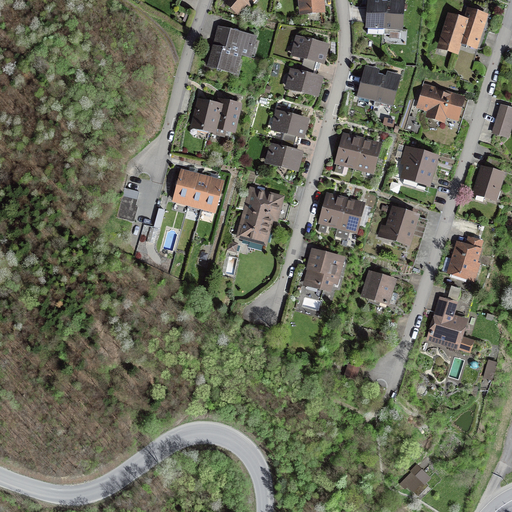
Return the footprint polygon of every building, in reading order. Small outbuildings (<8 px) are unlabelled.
[(229,0),(227,3),(237,12),(247,2),(250,4),(253,0),(229,0)] [(299,0),(301,10),(304,13),(321,11),(323,8),(322,0),(299,0)] [(386,1),(374,0),(370,0),(368,33),(383,34),(386,1)] [(402,2),(386,1),(383,34),(389,35),(390,29),(400,30),(402,2)] [(466,21),(460,41),(476,46),(485,16),(469,11),(466,21)] [(457,51),(460,41),(466,21),(449,16),(440,46),(457,51)] [(219,28),(214,48),(241,55),(250,57),(255,38),(219,28)] [(327,46),(299,38),(295,56),(304,59),(302,65),(317,69),(319,63),(322,64),(327,46)] [(235,74),(241,55),(214,48),(209,67),(235,74)] [(300,73),(294,71),(289,89),(316,97),(321,78),(315,77),(317,69),(302,65),(300,73)] [(383,74),(367,69),(359,97),(375,101),(383,74)] [(398,78),(383,74),(375,101),(390,105),(398,78)] [(462,99),(425,88),(420,104),(419,106),(431,110),(429,115),(443,119),(444,114),(456,117),(462,99)] [(418,101),(414,99),(404,130),(418,134),(420,126),(416,125),(417,123),(414,122),(419,106),(420,104),(417,103),(418,101)] [(213,131),(219,107),(199,102),(194,126),(213,131)] [(239,107),(220,102),(219,107),(213,131),(212,134),(224,137),(226,129),(233,131),(239,107)] [(511,124),(511,109),(502,106),(494,133),(508,138),(511,124)] [(307,120),(279,113),(275,130),(284,133),(282,140),(297,144),(299,137),(302,138),(307,120)] [(362,141),(344,136),(337,162),(355,167),(362,141)] [(280,147),(274,145),(269,163),(296,171),(301,153),(295,151),(297,144),(282,140),(280,147)] [(362,141),(355,167),(372,171),(379,146),(362,141)] [(436,158),(407,150),(399,178),(428,186),(436,158)] [(503,162),(489,157),(487,164),(501,169),(503,162)] [(503,175),(482,168),(474,194),(495,200),(503,175)] [(189,204),(196,176),(181,172),(174,200),(189,204)] [(202,208),(209,180),(196,176),(189,204),(202,208)] [(222,183),(209,180),(202,208),(215,211),(222,183)] [(140,192),(125,188),(117,217),(134,221),(138,207),(135,207),(140,192)] [(281,199),(252,191),(247,211),(270,217),(275,219),(281,199)] [(345,201),(328,196),(321,222),(338,227),(345,201)] [(363,205),(345,201),(338,227),(356,231),(363,205)] [(417,216),(394,209),(387,233),(395,236),(395,238),(403,241),(409,243),(411,237),(417,216)] [(270,217),(247,211),(240,236),(264,243),(269,226),(267,226),(270,217)] [(426,219),(417,216),(411,237),(419,240),(426,219)] [(158,229),(150,227),(147,242),(154,244),(158,229)] [(417,248),(419,240),(411,237),(409,243),(403,241),(403,244),(417,248)] [(466,246),(457,243),(448,273),(452,274),(451,277),(466,282),(467,279),(471,280),(483,242),(468,237),(466,246)] [(414,256),(417,248),(403,244),(400,251),(414,256)] [(342,259),(314,251),(306,282),(319,285),(318,287),(329,290),(331,281),(335,282),(342,259)] [(411,267),(414,256),(400,251),(397,262),(411,267)] [(395,280),(370,272),(362,296),(387,304),(388,302),(395,305),(398,294),(391,292),(395,280)] [(456,303),(441,299),(430,336),(437,339),(439,342),(448,344),(450,343),(458,345),(466,321),(452,317),(456,303)] [(390,332),(395,317),(378,312),(373,326),(390,332)] [(358,365),(346,361),(342,372),(355,376),(358,365)] [(495,364),(489,363),(486,378),(492,379),(495,364)] [(423,472),(408,487),(412,491),(413,489),(418,495),(428,485),(426,482),(429,479),(423,472)]
